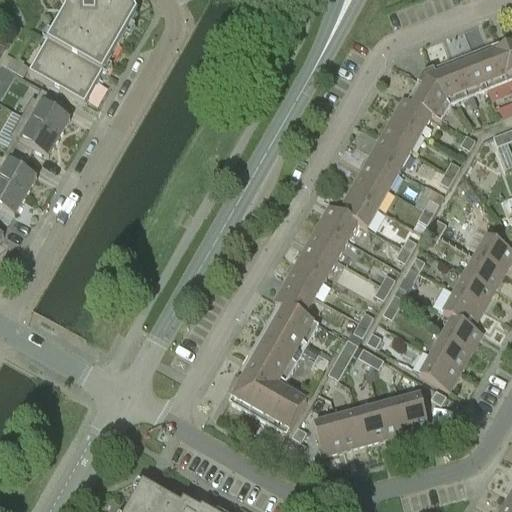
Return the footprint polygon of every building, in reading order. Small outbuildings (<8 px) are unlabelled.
[(85,109),(137,17),(129,0),(58,0),(65,14),(29,77),(85,109)] [(511,42),(423,77),(407,105),(432,119),(431,121),(441,126),(450,109),(511,85),(511,42)] [(7,59),(1,68),(22,80),(28,71),(7,59)] [(70,123),(56,115),(62,106),(41,94),(35,104),(32,102),(21,121),(59,143),(70,123)] [(402,103),(392,121),(421,138),(431,121),(432,119),(407,105),(402,103)] [(8,152),(28,164),(34,154),(48,162),(59,143),(21,121),(10,140),(13,142),(8,152)] [(392,121),(381,140),(410,157),(421,138),(392,121)] [(492,142),(496,152),(508,147),(504,137),(492,142)] [(400,176),(410,157),(381,140),(370,159),(400,176)] [(469,156),(475,146),(466,140),(460,151),(469,156)] [(0,186),(25,201),(36,182),(23,174),(28,164),(8,152),(2,162),(0,160),(0,186)] [(370,159),(359,178),(389,195),(400,176),(370,159)] [(451,167),(445,177),(454,182),(460,172),(451,167)] [(448,193),(454,182),(445,177),(439,188),(448,193)] [(359,178),(349,197),(378,214),(389,195),(359,178)] [(0,213),(1,212),(14,220),(25,201),(0,186),(0,213)] [(349,197),(338,216),(358,227),(357,228),(367,234),(378,214),(349,197)] [(429,205),(423,215),(433,220),(438,210),(429,205)] [(329,210),(318,229),(347,246),(357,228),(358,227),(338,216),(329,210)] [(427,231),(433,220),(423,215),(417,225),(427,231)] [(431,235),(440,240),(446,230),(437,224),(431,235)] [(318,229),(307,248),(336,265),(347,246),(318,229)] [(440,240),(431,235),(425,245),(434,250),(440,240)] [(475,260),(505,277),(511,264),(511,255),(486,241),(475,260)] [(407,243),(401,253),(410,259),(416,249),(407,243)] [(307,248),(296,267),(325,284),(336,265),(307,248)] [(404,269),(410,259),(401,253),(395,264),(404,269)] [(505,277),(475,260),(465,279),(494,296),(505,277)] [(409,273),(419,278),(425,267),(415,262),(409,273)] [(296,267),(285,286),(314,303),(325,284),(296,267)] [(419,278),(409,273),(398,292),(408,297),(419,278)] [(494,296),(465,279),(454,298),(483,315),(494,296)] [(386,280),(380,290),(389,295),(395,285),(386,280)] [(274,305),(283,311),(303,322),(304,321),(314,303),(285,286),(274,305)] [(383,306),(389,295),(380,290),(374,301),(383,306)] [(432,311),(443,317),(452,323),(452,322),(482,339),(473,333),(483,315),(454,298),(453,299),(442,293),(432,311)] [(388,310),(397,315),(403,305),(394,300),(388,310)] [(397,315),(388,310),(382,320),(391,325),(397,315)] [(319,329),(304,321),(303,322),(283,311),(229,407),(286,440),(306,405),(283,392),(319,329)] [(364,317),(358,328),(367,334),(374,323),(364,317)] [(452,322),(452,323),(442,341),(471,358),(482,339),(452,322)] [(362,344),(367,334),(358,328),(352,338),(362,344)] [(375,354),(381,343),(372,338),(366,348),(375,354)] [(471,358),(442,341),(431,360),(460,377),(471,358)] [(338,386),(358,351),(347,345),(327,379),(338,386)] [(378,375),(384,366),(363,354),(357,363),(378,375)] [(322,377),(328,366),(318,360),(311,371),(322,377)] [(460,377),(431,360),(420,380),(449,396),(460,377)] [(440,411),(446,402),(436,395),(430,405),(440,411)] [(398,405),(407,438),(429,432),(420,399),(398,405)] [(407,438),(398,405),(377,411),(386,443),(407,438)] [(386,443),(377,411),(356,416),(365,449),(386,443)] [(365,449),(356,416),(335,422),(344,455),(365,449)] [(344,455),(335,422),(314,428),(323,461),(344,455)] [(301,448),(307,438),(297,432),(291,443),(301,448)] [(202,511),(204,509),(187,499),(181,510),(143,488),(128,511),(202,511)]
